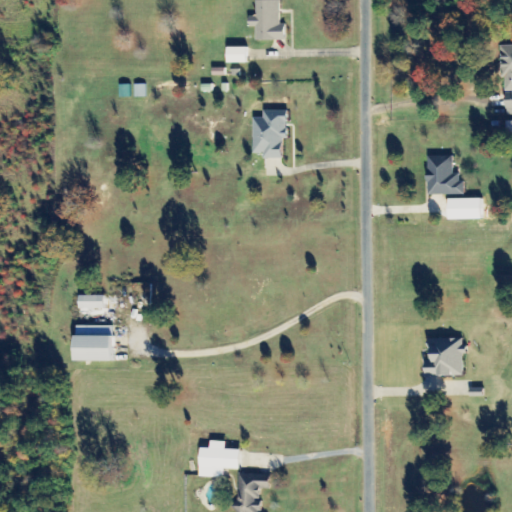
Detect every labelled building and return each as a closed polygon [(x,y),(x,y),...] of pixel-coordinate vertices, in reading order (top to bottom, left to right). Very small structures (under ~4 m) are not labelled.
[(281,0),(257,0),(257,17),(249,17),(249,27),(257,27),(256,40),(286,41),(286,24),(281,24),(281,0)] [(511,45),(501,46),(501,69),(505,69),(506,115),(511,114),(511,45)] [(247,47),(228,47),(228,63),(247,64),(247,47)] [(146,97),(146,84),(135,85),(135,98),(146,97)] [(120,85),(120,98),(130,97),(130,85),(120,85)] [(428,195),(463,195),(463,173),(454,173),(454,157),(428,157),(428,195)] [(105,295),(79,296),(80,309),(105,309),(105,295)] [(465,375),(464,339),(426,341),(427,376),(465,375)] [(240,450),(225,450),(226,442),(210,442),(210,449),(200,448),(199,477),(224,478),(224,469),(240,470),(240,450)] [(261,511),(261,489),(270,489),(270,479),(238,478),(237,511),(261,511)]
